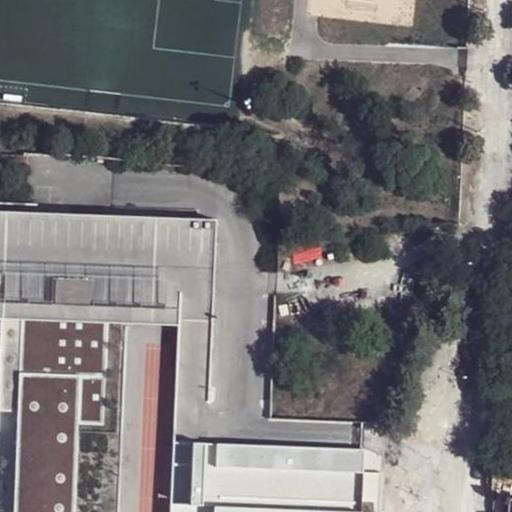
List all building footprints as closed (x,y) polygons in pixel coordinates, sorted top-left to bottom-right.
[(0,280),(25,282),(18,421),(18,430),(23,428),(19,511),(78,511),(82,417),(104,417),(107,322),(108,285),(174,286),(174,324),(173,440),(207,442),(214,217),(0,208),(0,280)] [(25,282),(0,280),(0,319),(5,320),(4,332),(1,420),(18,421),(25,282)] [(174,286),(108,285),(107,322),(174,324),(174,286)] [(19,511),(23,428),(18,430),(15,511),(19,511)] [(173,440),(171,511),(362,511),(365,452),(207,442),(173,440)]
